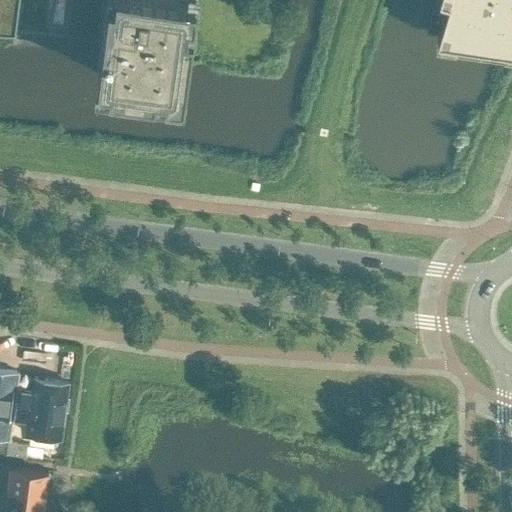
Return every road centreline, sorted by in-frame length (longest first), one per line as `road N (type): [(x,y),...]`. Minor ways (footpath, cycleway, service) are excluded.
road 1 (tertiary): [(485,279),(0,211)]
road 2 (tertiary): [(0,266),(478,334)]
road 3 (tertiary): [(497,360),(505,511)]
